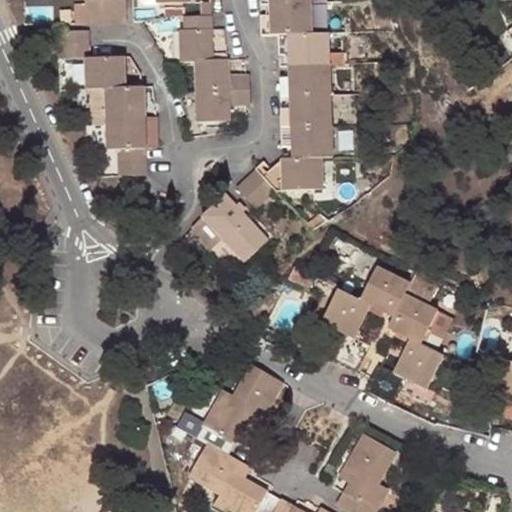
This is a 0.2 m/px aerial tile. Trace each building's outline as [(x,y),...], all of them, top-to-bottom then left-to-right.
[(86,0),(86,25),(100,24),(127,23),(125,0),(86,0)] [(203,18),(211,17),(210,3),(202,4),(203,18)] [(271,5),(271,16),(272,37),(279,36),(290,36),(312,35),(311,4),(271,5)] [(272,37),(271,16),(261,16),(261,37),(272,37)] [(180,32),(180,64),(195,63),(213,62),(211,31),(211,17),(203,18),(184,18),(184,32),(180,32)] [(89,60),(88,31),(62,31),(62,59),(84,59),(89,60)] [(330,53),(329,35),(312,35),(290,36),(291,56),(291,67),(330,66),(344,66),(343,53),(330,53)] [(291,56),(290,36),(279,36),(280,57),(291,56)] [(106,90),(125,89),(124,58),(89,60),(84,59),(85,92),(106,90)] [(213,62),(195,63),(197,93),(250,91),(249,77),(246,77),(229,78),(228,60),(213,62)] [(330,66),(291,67),(292,80),(292,99),(331,98),(330,66)] [(292,99),(292,80),(281,81),(281,99),(292,99)] [(107,121),(145,120),(143,88),(141,89),(125,89),(106,90),(107,121)] [(251,105),(250,91),(197,93),(198,125),(230,124),(229,106),(247,106),(251,105)] [(331,98),(292,99),(293,110),(293,130),(333,128),(331,98)] [(282,110),(282,130),(293,130),(293,110),(282,110)] [(156,119),(145,120),(146,150),(158,150),(156,119)] [(136,164),(147,163),(146,150),(145,120),(107,121),(109,151),(119,151),(119,154),(135,154),(136,164)] [(293,130),(294,149),(295,160),(324,159),(334,159),(333,128),(293,130)] [(294,149),(293,130),(282,130),(283,150),(294,149)] [(119,154),(119,164),(136,164),(135,154),(119,154)] [(295,160),(284,160),(286,194),(324,192),(324,159),(295,160)] [(286,194),(284,160),(283,161),(271,172),(264,179),(277,193),(278,194),(286,194)] [(136,168),(142,168),(143,177),(148,177),(147,163),(136,164),(136,168)] [(120,178),(143,177),(142,168),(136,168),(136,164),(119,164),(120,178)] [(258,173),(248,182),(267,203),(277,193),(264,179),(258,173)] [(257,211),(267,203),(248,182),(239,191),(257,211)] [(194,232),(212,253),(224,241),(226,239),(249,219),(228,197),(205,217),(203,219),(206,221),(194,232)] [(226,239),(224,241),(244,262),(246,264),(248,262),(270,242),(249,219),(226,239)] [(224,241),(212,253),(232,274),(244,262),(224,241)] [(393,315),(404,293),(409,282),(363,260),(348,293),(370,304),(393,315)] [(315,276),(308,273),(293,266),(288,276),(310,287),(315,276)] [(326,282),(337,287),(338,288),(342,280),(330,274),(326,282)] [(370,304),(348,293),(338,288),(337,287),(321,321),(342,332),(328,359),(342,365),(355,338),(354,337),(370,304)] [(438,310),(404,293),(393,315),(387,327),(410,338),(421,344),(438,310)] [(452,317),(438,310),(421,344),(436,351),(452,317)] [(355,338),(342,365),(356,372),(360,363),(369,345),(355,338)] [(421,344),(410,338),(393,371),(392,370),(378,397),(392,404),(405,377),(427,387),(444,355),(436,351),(421,344)] [(511,360),(507,359),(498,396),(511,398),(511,360)] [(377,363),(364,390),(378,397),(392,370),(377,363)] [(265,415),(285,382),(252,364),(235,395),(224,389),(223,390),(205,422),(196,438),(206,444),(228,456),(255,409),(265,415)] [(192,415),(205,422),(223,390),(210,383),(192,415)] [(239,463),(265,415),(255,409),(228,456),(239,463)] [(343,492),(336,506),(347,511),(374,511),(387,488),(377,483),(395,451),(361,434),(345,466),(354,471),(343,492)] [(214,506),(225,511),(272,511),(280,499),(267,492),(243,479),(233,473),(239,463),(228,456),(206,444),(188,476),(220,494),(214,506)] [(233,473),(243,479),(247,471),(249,468),(239,463),(233,473)] [(280,499),(272,511),(326,511),(320,509),(318,511),(302,511),(293,507),(280,499)] [(304,511),(318,511),(320,509),(310,503),(308,505),(304,511)]
